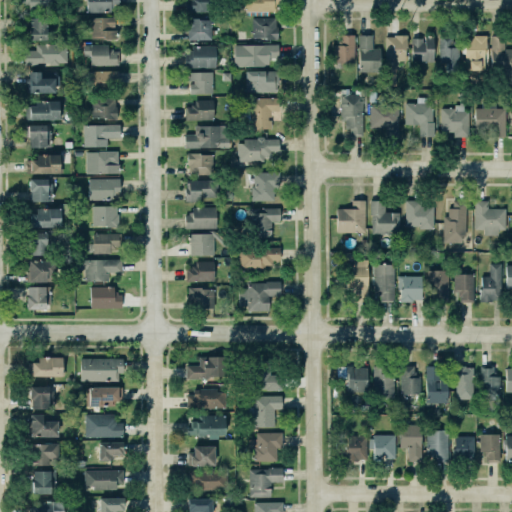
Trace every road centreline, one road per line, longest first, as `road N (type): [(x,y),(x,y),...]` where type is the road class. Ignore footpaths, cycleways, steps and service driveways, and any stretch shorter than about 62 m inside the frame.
road 1 (residential): [(156,0),(161,511)]
road 2 (residential): [(321,511),(317,0)]
road 3 (residential): [(0,328),(511,330)]
road 4 (residential): [(2,511),(0,279)]
road 5 (residential): [(317,2),(511,2)]
road 6 (residential): [(319,167),(511,168)]
road 7 (residential): [(511,491),(321,491)]
